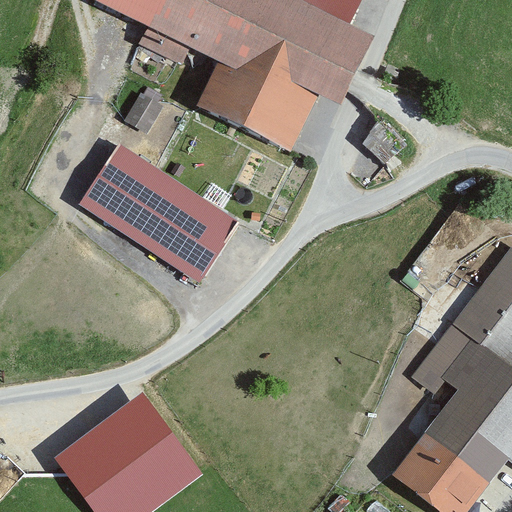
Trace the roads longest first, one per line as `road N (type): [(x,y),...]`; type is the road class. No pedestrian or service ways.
road 1 (tertiary): [(0,397),(97,380),(177,350),(231,312),(319,216)]
road 2 (residential): [(319,216),(399,0)]
